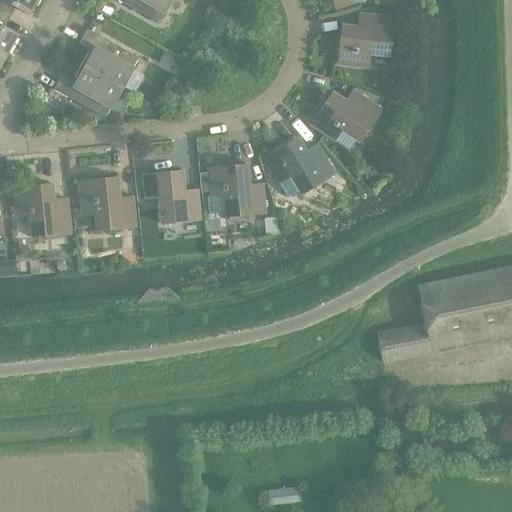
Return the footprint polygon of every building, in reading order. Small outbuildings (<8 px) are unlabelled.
[(0,0),(0,12),(6,16),(12,6),(29,15),(37,0),(0,0)] [(171,0),(116,0),(158,23),(171,0)] [(332,0),(336,10),(363,0),(362,0),(332,0)] [(0,51),(7,55),(18,35),(1,26),(6,16),(0,12),(0,51)] [(342,26),(338,65),(362,67),(363,54),(390,57),(394,18),(364,15),(363,28),(342,26)] [(93,53),(85,68),(122,88),(139,58),(87,30),(79,45),(93,53)] [(122,88),(85,68),(77,83),(62,75),(54,90),(105,119),(122,88)] [(333,93),(311,125),(330,138),(350,152),(357,141),(360,143),(382,110),(357,94),(350,104),(333,93)] [(298,138),(264,158),(289,199),(300,192),(302,195),(335,175),(320,149),(308,156),(298,138)] [(212,197),(208,198),(209,214),(226,212),(227,218),(266,214),(263,189),(250,190),(248,165),(209,169),(212,197)] [(183,172),(144,176),(146,199),(159,198),(162,224),(201,220),(198,195),(185,197),(183,172)] [(97,231),(127,228),(136,227),(133,202),(120,203),(118,178),(79,182),(82,210),(95,209),(97,231)] [(30,211),(32,238),(71,234),(68,204),(55,205),(53,185),(14,189),(17,212),(30,211)] [(278,219),(266,220),(267,234),(279,233),(278,219)] [(15,263),(5,265),(7,278),(16,277),(15,263)] [(426,325),(378,335),(383,362),(511,336),(511,269),(418,288),(426,325)] [(300,488),(268,491),(270,506),(301,502),(300,488)]
